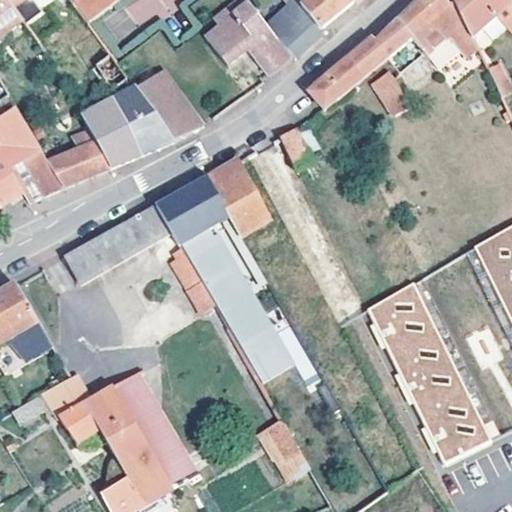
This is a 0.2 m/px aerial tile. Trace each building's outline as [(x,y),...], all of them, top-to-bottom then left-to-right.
[(0,0),(0,41),(22,25),(12,11),(3,0),(0,0)] [(3,0),(12,11),(29,0),(3,0)] [(118,0),(77,0),(74,2),(89,22),(118,0)] [(266,29),(240,0),(239,0),(212,24),(218,31),(205,42),(227,69),(247,54),(267,78),(291,58),(266,29)] [(359,0),(358,0),(297,0),(294,3),(320,34),(359,0)] [(413,39),(422,52),(427,58),(429,58),(457,28),(465,42),(471,39),(455,6),(452,8),(446,2),(444,0),(423,0),(406,17),(400,23),(413,39)] [(447,0),(446,2),(452,8),(455,6),(471,39),(474,45),(497,21),(511,34),(511,8),(502,0),(447,0)] [(511,0),(502,0),(511,8),(511,0)] [(320,34),(294,3),(266,29),(291,58),(294,61),(309,48),(323,36),(320,34)] [(373,40),(348,62),(364,80),(388,59),(413,39),(400,23),(395,28),(378,45),(373,40)] [(413,39),(388,59),(395,69),(397,69),(422,52),(413,39)] [(112,95),(127,84),(110,60),(94,72),(112,95)] [(342,67),(310,95),(326,112),(364,80),(348,62),(342,67)] [(511,90),(499,65),(487,71),(502,99),(511,94),(511,90)] [(395,86),(389,74),(375,84),(381,96),(395,86)] [(176,132),(194,135),(201,129),(161,75),(134,94),(167,139),(176,132)] [(110,108),(144,157),(172,145),(167,139),(134,94),(110,108)] [(82,124),(110,171),(137,160),(144,157),(110,108),(82,124)] [(0,143),(3,148),(28,132),(16,112),(0,121),(0,143)] [(43,157),(63,191),(110,171),(82,124),(75,127),(80,133),(67,139),(75,154),(60,162),(55,153),(43,157)] [(296,131),(279,141),(297,176),(314,168),(296,131)] [(37,203),(63,191),(43,157),(28,132),(3,148),(4,150),(0,152),(0,157),(3,163),(4,162),(24,194),(22,196),(29,206),(37,203)] [(167,139),(172,145),(191,137),(194,135),(176,132),(167,139)] [(0,209),(22,196),(24,194),(4,162),(3,163),(0,157),(0,209)] [(213,190),(245,173),(240,164),(209,182),(213,190)] [(240,238),(271,221),(245,173),(213,190),(230,221),(240,238)] [(212,232),(230,221),(213,190),(209,182),(160,210),(156,213),(169,234),(180,251),(212,232)] [(156,213),(160,210),(157,207),(134,220),(148,247),(169,234),(156,213)] [(149,248),(148,247),(134,220),(83,249),(100,276),(149,248)] [(511,229),(474,248),(511,324),(511,229)] [(289,365),(212,232),(180,251),(182,255),(208,299),(216,312),(259,384),(289,365)] [(81,287),(100,276),(83,249),(65,260),(81,287)] [(208,299),(182,255),(174,260),(178,265),(172,269),(194,308),(208,299)] [(414,285),(368,311),(445,467),(491,442),(414,285)] [(0,350),(11,344),(40,327),(17,288),(0,297),(0,350)] [(202,321),(216,312),(208,299),(194,308),(202,321)] [(54,350),(40,327),(11,344),(30,365),(54,350)] [(79,401),(88,395),(77,379),(68,385),(79,401)] [(113,390),(172,485),(191,473),(133,379),(113,390)] [(56,416),(79,401),(68,385),(67,383),(44,399),(51,409),(56,416)] [(79,401),(56,416),(79,449),(101,435),(131,484),(106,500),(113,511),(141,511),(176,491),(172,485),(113,390),(93,402),(88,395),(79,401)] [(44,399),(14,416),(21,427),(51,409),(44,399)] [(281,421),(256,436),(273,464),(276,463),(298,449),(281,421)] [(13,447),(7,452),(10,456),(17,453),(13,447)] [(310,469),(298,449),(276,463),(288,482),(310,469)]
